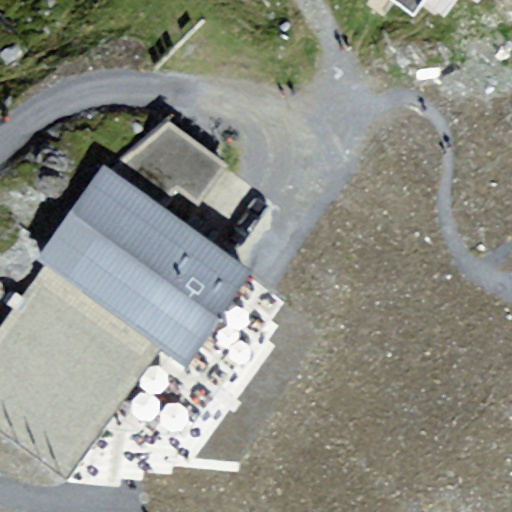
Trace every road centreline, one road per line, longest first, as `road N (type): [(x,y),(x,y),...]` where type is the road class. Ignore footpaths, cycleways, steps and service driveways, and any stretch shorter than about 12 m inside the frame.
road 1 (track): [(345,69),(413,511)]
road 2 (track): [(345,69),(237,14),(142,31),(0,133)]
